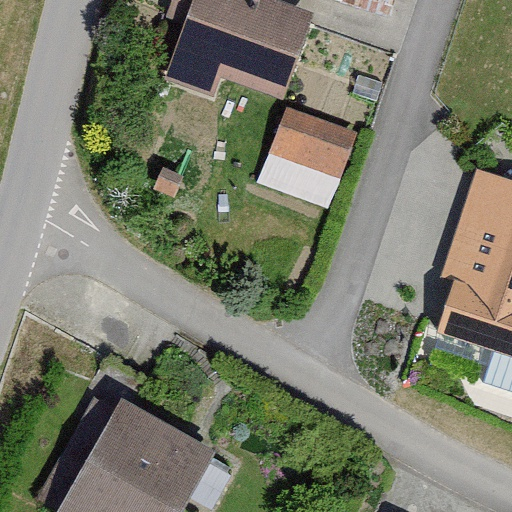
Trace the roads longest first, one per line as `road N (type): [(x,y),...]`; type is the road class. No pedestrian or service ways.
road 1 (residential): [(23,208),(311,386),(511,488)]
road 2 (residential): [(23,208),(76,0)]
